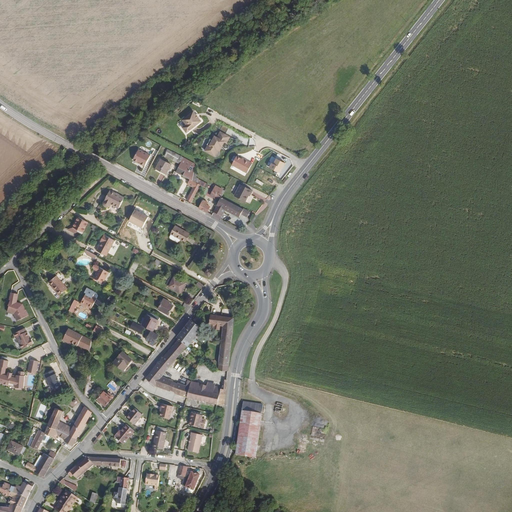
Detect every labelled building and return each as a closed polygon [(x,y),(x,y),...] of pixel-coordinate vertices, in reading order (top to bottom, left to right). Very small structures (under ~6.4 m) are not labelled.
[(187,125),(183,128),(187,133),(201,121),(194,112),(183,120),(187,125)] [(230,137),(221,132),(217,138),(215,136),(210,146),(208,145),(205,151),(215,156),(218,150),(220,151),(225,142),(227,143),(230,137)] [(180,163),(183,157),(168,149),(165,155),(180,163)] [(143,165),(149,156),(137,150),(133,158),(139,162),(139,163),(143,165)] [(236,155),(231,164),(246,172),(252,163),(244,158),(244,159),(241,158),(236,155)] [(193,170),(194,164),(194,163),(193,163),(194,162),(183,157),(180,163),(181,163),(177,171),(190,179),(191,180),(193,170)] [(170,167),(171,164),(161,158),(156,167),(167,173),(168,171),(169,171),(171,167),(170,167)] [(275,158),(271,168),(281,173),(286,162),(275,158)] [(167,173),(156,167),(154,170),(165,176),(167,173)] [(270,178),(261,173),(262,171),(256,168),(253,174),(256,176),(258,177),(257,180),(256,183),(265,188),(270,178)] [(206,188),(208,183),(195,176),(193,181),(194,181),(196,182),(199,184),(198,186),(201,188),(202,186),(206,188)] [(190,179),(187,184),(193,187),(196,182),(194,181),(193,181),(191,180),(190,179)] [(198,186),(199,184),(196,182),(187,198),(191,200),(198,186)] [(244,201),(248,193),(250,194),(252,190),(240,184),(234,196),(244,201)] [(221,195),(224,189),(214,185),(209,194),(219,199),(221,195)] [(119,209),(125,199),(110,191),(105,201),(104,203),(104,204),(104,205),(104,206),(105,207),(106,207),(107,207),(109,207),(110,206),(110,205),(111,204),(119,209)] [(219,199),(211,214),(220,219),(225,209),(240,217),(241,214),(247,218),(250,212),(221,195),(219,199)] [(204,203),(206,201),(202,199),(197,207),(205,211),(208,205),(204,203)] [(149,215),(135,209),(129,221),(143,228),(149,215)] [(83,233),(90,223),(80,218),(74,227),(74,228),(78,231),(83,233)] [(191,234),(176,226),(172,234),(187,242),(191,234)] [(107,256),(115,241),(105,235),(102,240),(103,240),(97,251),(107,256)] [(87,249),(84,252),(95,259),(97,256),(87,249)] [(103,284),(107,276),(106,276),(108,272),(99,267),(97,271),(94,278),(103,284)] [(68,289),(57,276),(50,282),(53,286),(55,288),(54,289),(60,296),(68,289)] [(169,285),(168,287),(181,293),(186,285),(184,284),(185,283),(173,277),(171,276),(167,284),(169,285)] [(86,293),(86,294),(93,297),(96,292),(87,287),(84,292),(86,293)] [(25,309),(23,304),(17,302),(19,293),(12,292),(10,299),(11,300),(9,305),(10,305),(8,311),(14,313),(17,320),(29,315),(26,309),(25,309)] [(91,309),(97,299),(93,297),(86,294),(81,303),(88,307),(91,309)] [(134,305),(141,308),(145,300),(139,297),(134,305)] [(169,315),(174,305),(169,302),(170,301),(164,298),(163,301),(161,304),(158,309),(169,315)] [(74,312),(80,301),(75,299),(69,310),(74,312)] [(159,318),(149,312),(148,315),(158,320),(159,318)] [(227,375),(234,318),(211,314),(209,328),(219,330),(220,325),(223,326),(218,370),(224,370),(224,374),(227,375)] [(153,331),(158,320),(148,315),(142,326),(153,331)] [(162,376),(188,345),(189,346),(195,337),(196,338),(199,335),(197,334),(202,328),(191,320),(178,337),(179,338),(163,357),(161,358),(146,378),(155,386),(166,389),(169,379),(162,376)] [(142,334),(144,328),(133,322),(130,328),(142,334)] [(97,325),(94,330),(100,333),(103,328),(97,325)] [(25,328),(12,334),(14,338),(12,339),(18,351),(34,344),(32,339),(28,331),(27,332),(25,328)] [(89,338),(69,328),(65,337),(73,342),(80,345),(81,344),(85,347),(89,338)] [(153,345),(159,336),(151,331),(150,333),(149,333),(148,335),(149,336),(148,337),(148,338),(148,339),(147,339),(147,340),(147,341),(148,341),(148,342),(153,345)] [(124,370),(132,359),(122,352),(114,363),(124,370)] [(9,361),(1,359),(0,364),(0,382),(9,385),(10,383),(16,385),(16,387),(24,388),(25,376),(24,376),(24,372),(19,372),(19,376),(17,375),(17,376),(12,375),(12,374),(9,373),(8,374),(5,373),(6,368),(7,368),(9,361)] [(39,362),(31,360),(28,372),(36,374),(39,362)] [(54,368),(44,372),(50,388),(60,384),(58,380),(59,380),(57,376),(54,368)] [(187,397),(190,387),(169,379),(166,389),(187,397)] [(221,389),(221,388),(215,386),(213,383),(208,382),(206,385),(205,390),(220,394),(218,404),(224,405),(226,390),(221,389)] [(218,404),(220,394),(205,390),(206,385),(201,384),(200,389),(190,387),(187,397),(218,404)] [(106,406),(114,397),(109,392),(107,394),(105,392),(98,400),(106,406)] [(262,413),(263,405),(244,402),(243,411),(262,413)] [(170,419),(173,406),(162,403),(161,407),(162,407),(162,411),(160,416),(168,418),(170,419)] [(73,446),(77,439),(92,412),(85,407),(73,428),(60,422),(64,411),(56,408),(55,408),(53,416),(45,433),(51,436),(55,440),(58,436),(66,440),(65,442),(73,446)] [(135,425),(144,415),(136,408),(133,412),(131,414),(130,413),(127,417),(135,425)] [(256,457),(262,413),(243,411),(236,455),(256,457)] [(200,427),(203,415),(192,412),(189,424),(200,427)] [(125,443),(135,431),(127,424),(121,430),(120,432),(119,431),(115,435),(125,443)] [(38,450),(45,433),(40,430),(32,447),(38,450)] [(163,449),(167,432),(157,430),(154,440),(155,440),(154,447),(163,449)] [(198,452),(202,435),(201,434),(194,432),(191,432),(190,436),(191,436),(187,450),(198,452)] [(19,456),(23,448),(12,442),(6,453),(14,457),(15,454),(19,456)] [(44,477),(54,459),(44,453),(42,456),(43,457),(38,467),(34,465),(28,462),(25,467),(44,477)] [(42,456),(40,455),(34,465),(38,467),(43,457),(42,456)] [(122,459),(88,457),(72,470),(68,474),(71,477),(74,475),(77,479),(94,466),(121,467),(122,459)] [(184,477),(187,467),(181,466),(178,475),(181,476),(184,477)] [(194,490),(200,475),(191,472),(189,478),(186,477),(185,482),(187,483),(186,487),(194,490)] [(160,476),(147,474),(146,484),(159,486),(160,476)] [(126,506),(130,479),(125,478),(118,477),(117,480),(115,483),(120,483),(119,493),(118,504),(123,505),(123,506),(126,506)] [(2,485),(1,487),(0,488),(0,494),(10,498),(9,504),(11,504),(9,508),(0,507),(0,511),(22,511),(35,484),(26,479),(22,487),(17,485),(16,487),(5,483),(4,486),(2,485)] [(69,510),(74,502),(73,501),(76,496),(67,490),(63,496),(64,496),(59,503),(60,504),(55,510),(58,511),(66,511),(68,510),(69,510)]
